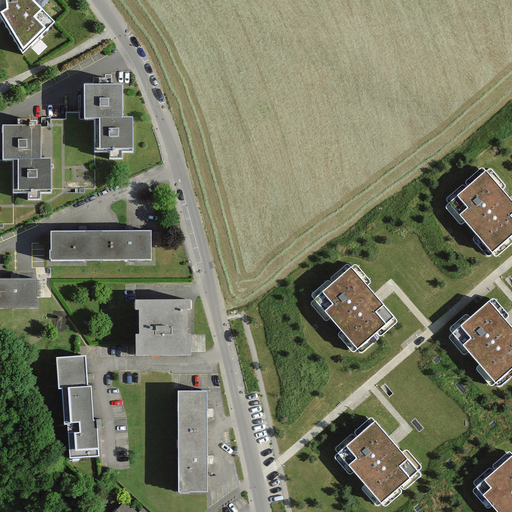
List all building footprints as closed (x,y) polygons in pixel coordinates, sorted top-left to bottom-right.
[(21,55),(52,24),(31,0),(0,0),(0,18),(21,55)] [(99,84),(84,84),(84,120),(95,120),(94,151),(108,151),(108,157),(120,157),(120,151),(132,151),(133,117),(123,117),(124,85),(111,85),(111,78),(99,78),(99,84)] [(40,159),(40,127),(31,127),(31,120),(17,120),(17,126),(3,126),(2,160),(13,160),(13,194),(26,194),(26,198),(38,199),(38,192),(51,193),(51,159),(40,159)] [(447,206),(487,255),(511,235),(511,204),(510,203),(487,174),(447,206)] [(48,230),(48,261),(153,261),(153,230),(48,230)] [(313,301),(353,350),(393,318),(376,298),(353,269),(313,301)] [(0,308),(34,308),(34,280),(0,280),(0,308)] [(136,300),(137,356),(192,356),(191,300),(136,300)] [(449,336),(489,386),(511,367),(511,332),(505,323),(489,304),(449,336)] [(85,352),(55,353),(57,386),(61,385),(63,418),(69,417),(71,454),(100,453),(99,418),(93,418),(92,382),(86,382),(85,352)] [(178,492),(209,492),(208,389),(177,389),(178,492)] [(334,457),(374,507),(414,475),(389,445),(373,425),(334,457)] [(511,511),(511,463),(474,495),(488,511),(511,511)] [(141,511),(128,498),(112,511),(141,511)]
